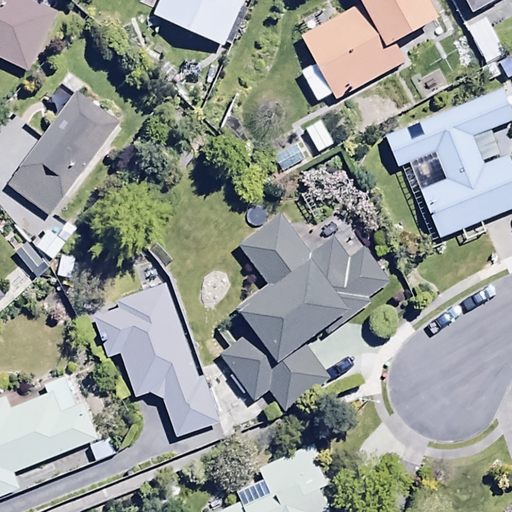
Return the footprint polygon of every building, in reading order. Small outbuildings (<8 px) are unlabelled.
[(0,0),(0,62),(29,78),(64,9),(47,0),(40,0),(36,9),(18,0),(0,0)] [(165,0),(155,22),(227,53),(250,0),(165,0)] [(360,0),(365,10),(302,43),(317,70),(303,78),(320,108),(335,100),(337,104),(406,67),(396,49),(442,25),(428,0),(360,0)] [(464,0),(473,17),(504,0),(464,0)] [(487,22),(468,33),(486,69),(506,58),(487,22)] [(511,58),(489,70),(497,86),(511,78),(511,58)] [(386,142),(399,172),(437,157),(447,185),(422,196),(441,243),(511,214),(511,167),(510,161),(485,171),(474,142),(511,127),(511,112),(505,95),(386,142)] [(122,131),(79,98),(7,191),(50,224),(122,131)] [(0,121),(0,144),(18,128),(7,116),(0,121)] [(268,290),(235,313),(253,338),(219,362),(252,408),(270,395),(285,417),(331,384),(308,350),(393,289),(355,236),(313,266),(282,222),(241,251),(268,290)] [(28,247),(15,259),(39,285),(52,274),(28,247)] [(220,430),(205,380),(198,383),(168,290),(118,307),(121,315),(97,324),(111,364),(122,360),(137,403),(151,398),(166,404),(178,443),(220,430)] [(0,503),(22,494),(16,478),(100,445),(74,379),(44,391),(48,400),(11,415),(6,403),(0,405),(0,503)] [(344,511),(314,450),(261,476),(266,486),(238,499),(242,508),(233,511),(344,511)]
